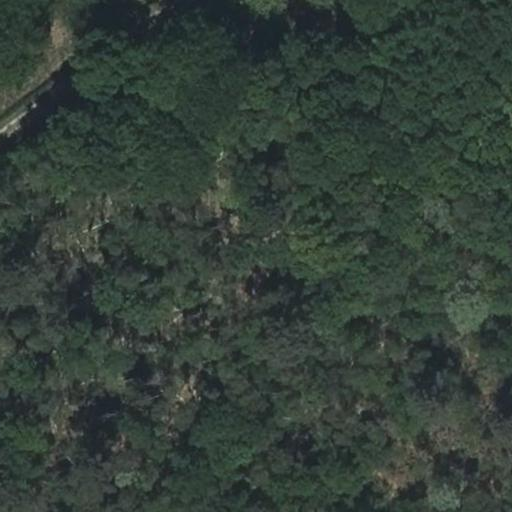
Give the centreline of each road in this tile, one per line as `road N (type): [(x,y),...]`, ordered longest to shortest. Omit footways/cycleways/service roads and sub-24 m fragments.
road 1 (track): [(0,138),(185,0)]
road 2 (track): [(115,0),(0,86)]
